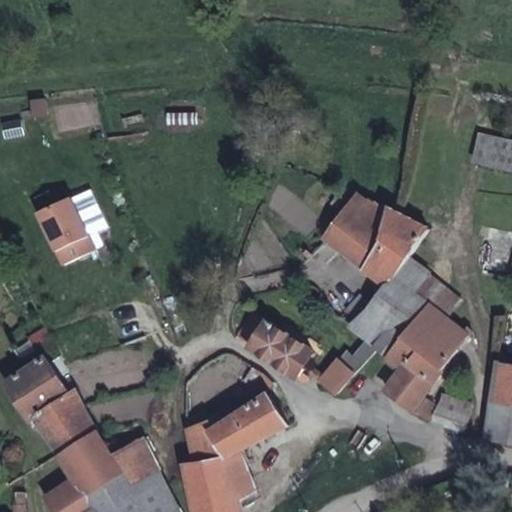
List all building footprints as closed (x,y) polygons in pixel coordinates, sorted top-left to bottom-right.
[(33,118),(48,119),(49,99),(34,98),(33,118)] [(183,117),(156,124),(159,136),(186,129),(183,117)] [(511,141),(492,137),(485,165),(511,170),(511,141)] [(327,237),(390,286),(410,257),(430,228),(357,196),(327,237)] [(72,199),(40,213),(64,266),(96,251),(72,199)] [(376,306),(352,329),(367,341),(378,351),(387,358),(432,303),(416,291),(430,273),(410,257),(390,286),(376,306)] [(464,300),(430,273),(416,291),(432,303),(450,317),(464,300)] [(372,304),(363,296),(350,310),(358,318),(372,304)] [(432,303),(387,358),(403,372),(389,394),(414,411),(425,397),(472,335),(465,330),(450,317),(432,303)] [(256,312),(238,339),(299,379),(305,381),(307,380),(308,379),(307,376),(302,374),(316,351),(256,312)] [(468,326),(465,330),(472,335),(475,331),(468,326)] [(36,349),(52,340),(47,331),(31,341),(36,349)] [(36,349),(31,341),(16,351),(21,359),(36,349)] [(378,351),(367,341),(353,356),(346,353),(339,360),(356,375),(378,351)] [(102,430),(80,389),(71,394),(47,358),(9,384),(35,424),(38,422),(64,458),(102,430)] [(339,360),(321,381),(338,394),(356,375),(339,360)] [(489,438),(511,442),(511,362),(501,361),(498,381),(489,438)] [(263,396),(268,393),(278,389),(266,376),(255,367),(245,378),(263,396)] [(291,426),(268,393),(263,396),(225,422),(218,414),(207,418),(188,426),(194,446),(196,466),(243,452),(291,426)] [(432,420),(465,430),(473,406),(443,395),(438,408),(432,420)] [(425,397),(414,411),(432,420),(438,408),(425,397)] [(188,426),(207,418),(204,410),(187,418),(185,419),(188,426)] [(111,445),(102,430),(64,458),(82,484),(53,502),(59,511),(91,511),(99,507),(93,496),(129,471),(120,457),(114,451),(111,445)] [(120,457),(126,453),(119,441),(111,445),(114,451),(120,457)] [(182,511),(147,441),(126,453),(120,457),(129,471),(152,511),(182,511)] [(256,493),(243,452),(196,466),(189,468),(197,511),(244,511),(242,501),(256,493)] [(152,511),(129,471),(93,496),(99,507),(91,511),(152,511)]
